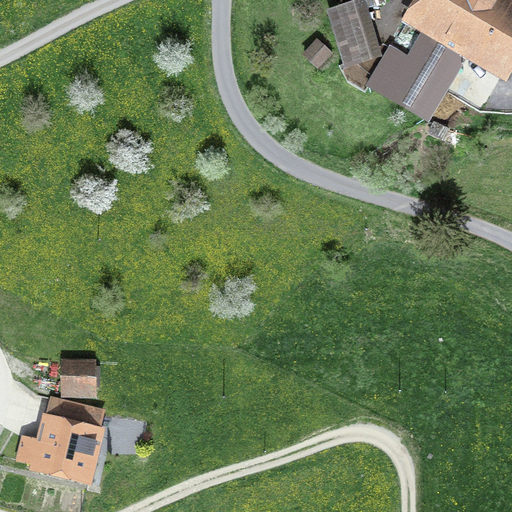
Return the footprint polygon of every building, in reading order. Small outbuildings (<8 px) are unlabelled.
[(421,113),(467,43),(502,65),(511,49),(511,10),(496,0),(420,0),(409,17),(423,26),(405,53),(387,41),(364,77),(421,113)] [(339,63),(366,57),(354,8),(354,5),(327,12),(339,63)] [(325,56),(310,45),(297,61),(312,73),(325,56)] [(71,388),(65,388),(65,399),(96,399),(96,388),(91,388),(90,369),(71,369),(71,388)] [(98,412),(59,402),(49,442),(25,436),(19,460),(83,475),(98,412)] [(115,436),(141,435),(140,418),(115,419),(115,436)]
